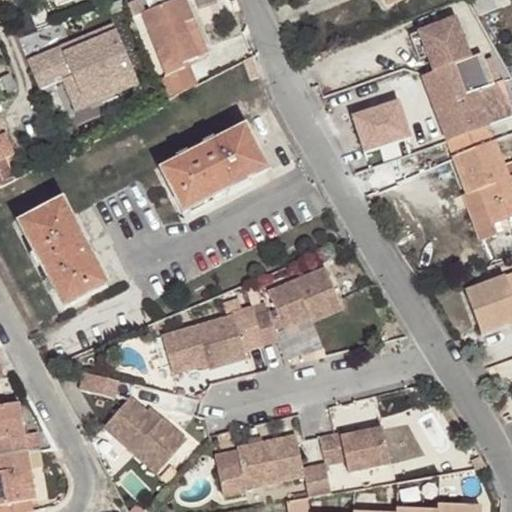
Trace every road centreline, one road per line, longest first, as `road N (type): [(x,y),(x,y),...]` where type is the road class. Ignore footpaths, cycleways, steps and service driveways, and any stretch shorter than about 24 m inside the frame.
road 1 (residential): [(242,0),(436,354)]
road 2 (residential): [(436,354),(210,405)]
road 3 (residential): [(86,511),(93,507),(87,469),(0,310)]
road 4 (residential): [(436,354),(511,484)]
